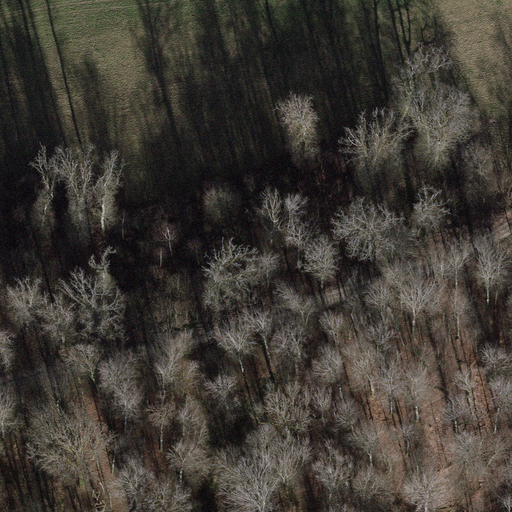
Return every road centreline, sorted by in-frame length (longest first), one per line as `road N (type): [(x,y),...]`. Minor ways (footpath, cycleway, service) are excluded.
road 1 (track): [(511,224),(371,286),(0,382)]
road 2 (track): [(385,511),(424,383),(459,334),(477,242)]
